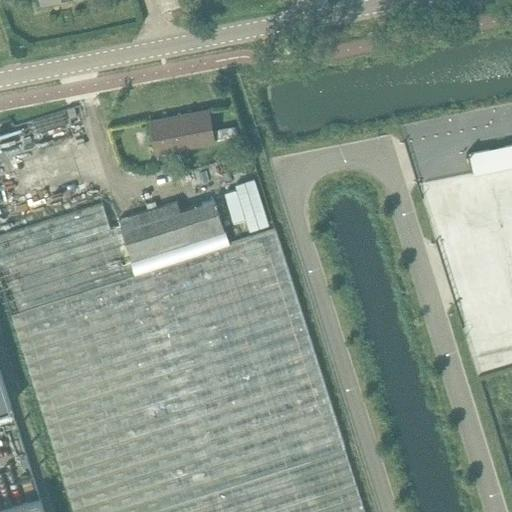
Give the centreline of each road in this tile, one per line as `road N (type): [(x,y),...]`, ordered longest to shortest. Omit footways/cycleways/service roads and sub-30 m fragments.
road 1 (unclassified): [(496,511),(396,178),(377,157),(363,155),(310,167),(296,180),(293,213),(386,511)]
road 2 (tertiary): [(0,79),(404,0)]
road 3 (unknown): [(511,119),(448,135),(388,166)]
